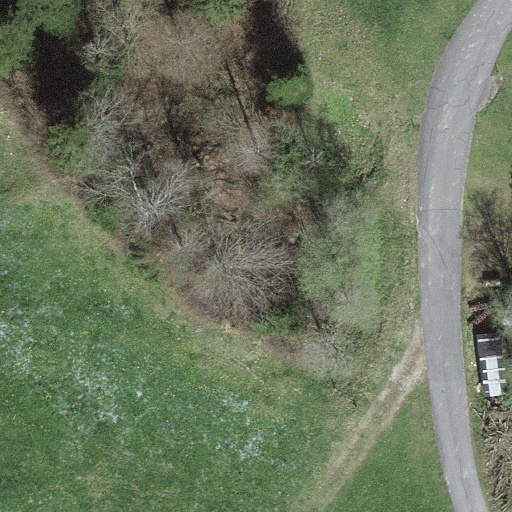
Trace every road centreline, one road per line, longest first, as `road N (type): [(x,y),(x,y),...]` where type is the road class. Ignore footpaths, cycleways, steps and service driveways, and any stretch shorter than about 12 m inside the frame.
road 1 (unclassified): [(472,511),(446,384),(439,187),(461,75),(506,0)]
road 2 (track): [(440,306),(362,447),(312,511)]
